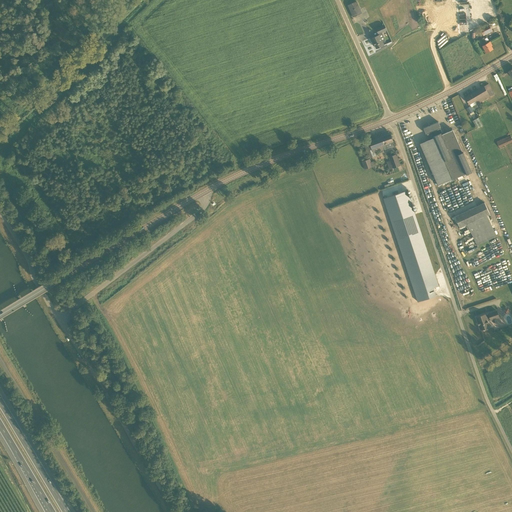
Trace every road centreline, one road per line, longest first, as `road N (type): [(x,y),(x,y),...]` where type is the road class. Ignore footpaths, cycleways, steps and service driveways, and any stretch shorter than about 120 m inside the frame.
road 1 (unclassified): [(511,452),(478,377),(391,119)]
road 2 (secondary): [(0,314),(201,193)]
road 3 (track): [(58,319),(174,511)]
road 4 (secondary): [(201,193),(391,119)]
road 5 (unclassified): [(58,319),(196,214),(201,193)]
road 6 (unclassified): [(95,511),(0,359)]
road 7 (secondary): [(391,119),(511,55)]
road 8 (unclassified): [(391,119),(337,0)]
road 9 (motorway): [(66,511),(0,402)]
